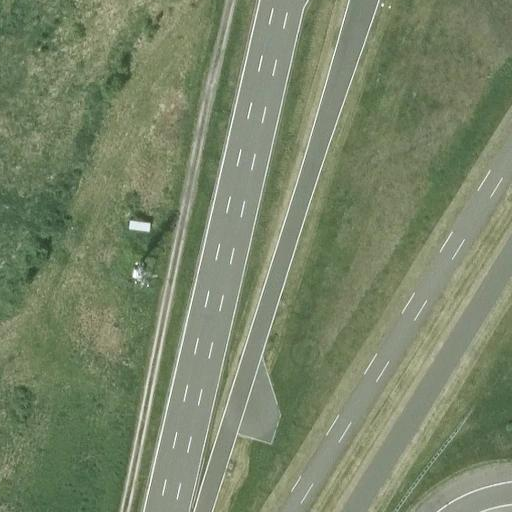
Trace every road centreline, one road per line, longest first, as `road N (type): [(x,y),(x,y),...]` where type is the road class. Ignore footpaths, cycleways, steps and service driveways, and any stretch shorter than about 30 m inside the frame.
road 1 (unknown): [(202,511),(362,0)]
road 2 (unknown): [(165,511),(279,0)]
road 3 (unknown): [(511,147),(290,511)]
road 4 (unknown): [(351,511),(511,255)]
